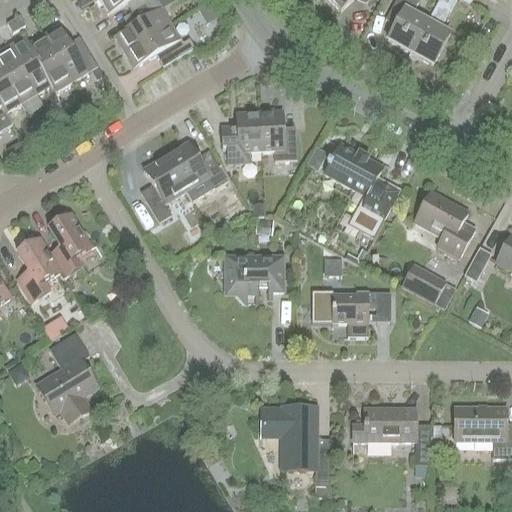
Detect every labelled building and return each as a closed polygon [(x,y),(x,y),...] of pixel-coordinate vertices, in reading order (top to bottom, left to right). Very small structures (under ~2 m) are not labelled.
[(81,11),(94,4),(91,0),(85,0),(77,5),(81,11)] [(156,2),(160,0),(99,0),(98,1),(108,17),(126,6),(132,15),(156,2)] [(171,27),(162,12),(173,6),(169,0),(160,0),(156,2),(132,15),(122,21),(129,30),(113,40),(123,56),(171,27)] [(326,0),(340,14),(355,0),(360,0),(367,6),(373,0),(326,0)] [(410,56),(427,25),(412,17),(418,6),(407,0),(397,0),(388,17),(399,23),(387,44),(410,56)] [(440,0),(427,25),(410,56),(432,69),(450,37),(440,32),(457,1),(469,8),(474,0),(440,0)] [(13,23),(19,33),(25,29),(19,19),(13,23)] [(12,37),(19,33),(13,23),(7,27),(12,37)] [(171,27),(123,56),(133,73),(155,59),(163,71),(194,52),(189,43),(183,47),(171,27)] [(43,38),(72,86),(88,77),(91,75),(97,85),(104,81),(99,71),(80,40),(69,46),(59,28),(43,38)] [(55,96),(72,86),(43,38),(28,47),(51,90),(55,96)] [(51,90),(28,47),(24,40),(8,50),(37,98),(51,90)] [(0,71),(21,107),(37,98),(8,50),(0,54),(0,71)] [(0,106),(6,117),(21,107),(0,71),(0,106)] [(11,125),(6,117),(0,106),(0,136),(13,128),(11,125)] [(261,116),(259,116),(261,156),(274,156),(274,166),(297,164),(295,137),(283,137),(282,115),(272,116),(272,113),(261,114),(261,116)] [(261,156),(259,116),(236,117),(237,129),(220,130),(222,154),(226,154),(227,168),(249,167),(249,157),(261,156)] [(36,150),(30,140),(22,144),(27,154),(36,150)] [(165,160),(187,195),(208,182),(215,193),(227,185),(213,162),(201,170),(187,147),(165,160)] [(400,194),(378,181),(383,171),(368,163),(369,161),(358,156),(357,157),(341,148),(331,167),(329,166),(327,169),(329,170),(324,178),(363,199),(347,228),(373,243),(400,194)] [(316,153),(308,169),(316,174),(325,158),(316,153)] [(165,208),(187,195),(165,160),(143,174),(157,197),(145,204),(159,227),(171,219),(165,208)] [(463,226),(467,218),(429,197),(414,225),(442,240),(437,250),(459,262),(475,233),(463,226)] [(48,258),(59,277),(63,283),(83,271),(77,261),(91,253),(70,218),(49,232),(60,250),(48,258)] [(179,241),(166,240),(164,253),(177,255),(179,241)] [(511,274),(511,242),(509,241),(496,266),(511,274)] [(48,258),(39,242),(17,256),(29,274),(16,282),(31,307),(50,295),(45,286),(59,277),(48,258)] [(491,258),(479,251),(464,279),(476,286),(491,258)] [(284,296),(284,260),(225,260),(225,293),(244,293),(244,299),(258,299),(258,288),(268,288),(268,296),(284,296)] [(324,264),(324,279),(341,279),(341,264),(324,264)] [(435,308),(447,285),(412,267),(400,290),(435,308)] [(0,321),(1,321),(0,319),(0,308),(10,302),(0,285),(0,321)] [(390,322),(390,297),(368,297),(368,296),(356,296),(355,300),(332,300),(332,328),(347,328),(347,342),(368,341),(368,313),(376,313),(376,322),(390,322)] [(489,315),(477,309),(469,323),(482,330),(489,315)] [(61,319),(42,331),(50,345),(61,338),(59,336),(68,330),(61,319)] [(61,412),(67,423),(69,427),(89,416),(80,401),(97,390),(81,365),(89,360),(75,337),(49,353),(63,375),(40,388),(56,415),(61,412)] [(262,438),(282,439),(282,473),(315,473),(315,490),(314,503),(329,504),(329,490),(329,447),(315,447),(316,412),(282,412),(282,414),(262,414),(262,438)] [(415,413),(364,413),(364,429),(352,429),(352,446),(415,447),(414,469),(430,469),(430,429),(415,429),(415,413)] [(492,463),(511,463),(511,428),(507,428),(507,413),(454,413),(453,444),(492,445),(492,463)] [(432,440),(441,440),(441,429),(432,429),(432,440)]
